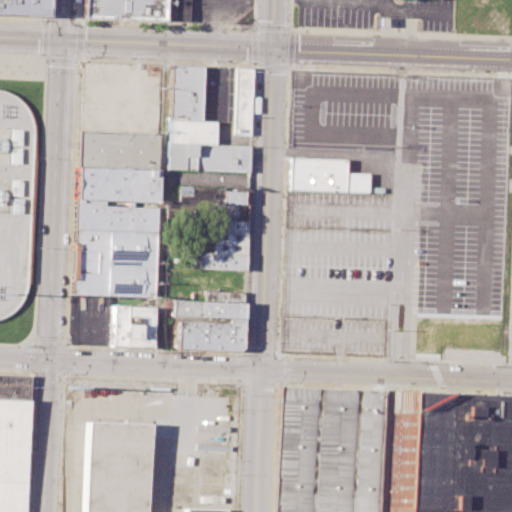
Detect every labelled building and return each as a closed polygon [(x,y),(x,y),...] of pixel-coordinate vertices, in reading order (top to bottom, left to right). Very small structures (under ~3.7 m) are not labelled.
[(0,0),(0,14),(44,17),(44,0),(0,0)] [(80,0),(80,17),(160,20),(160,0),(80,0)] [(171,0),(171,20),(187,20),(187,0),(171,0)] [(169,64),(167,119),(200,120),(202,66),(169,64)] [(233,69),(250,69),(248,136),(231,136),(233,69)] [(73,164),(154,167),(155,133),(74,131),(73,164)] [(165,143),(246,145),(245,172),(164,169),(165,143)] [(284,190),(363,193),(364,174),(341,173),(342,160),(285,158),(284,190)] [(73,164),(68,296),(152,299),(155,208),(100,206),(100,199),(153,201),(154,167),(73,164)] [(194,268),(240,270),(242,220),(207,218),(206,253),(195,252),(194,268)] [(200,288),(200,300),(240,301),(241,290),(200,288)] [(169,350),(232,351),(239,346),(240,301),(200,300),(170,299),(169,350)] [(105,346),(147,347),(148,305),(106,304),(105,346)] [(23,511),(0,511),(0,375),(29,376),(23,511)] [(271,511),(377,511),(382,390),(277,386),(271,511)] [(386,511),(490,511),(494,403),(391,399),(386,511)] [(84,422),(80,511),(222,511),(223,510),(183,509),(182,511),(143,511),(147,425),(141,425),(84,422)]
